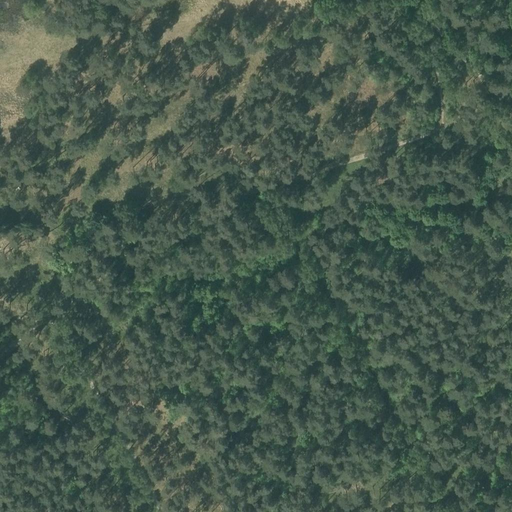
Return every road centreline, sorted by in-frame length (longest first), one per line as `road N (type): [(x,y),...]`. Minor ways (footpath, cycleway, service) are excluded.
road 1 (unknown): [(0,360),(51,314),(245,197),(439,127),(434,16)]
road 2 (track): [(277,183),(287,211),(476,502)]
road 3 (track): [(159,511),(51,314)]
